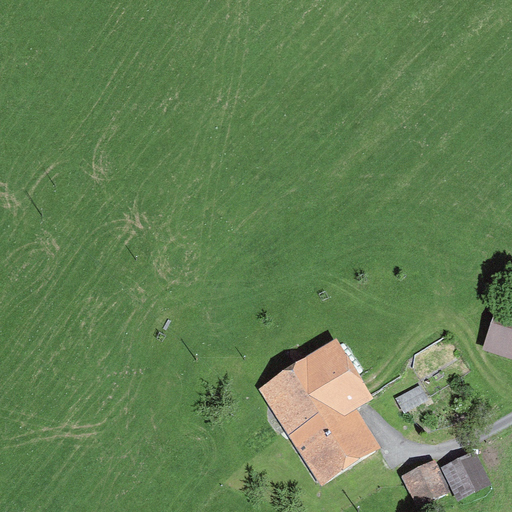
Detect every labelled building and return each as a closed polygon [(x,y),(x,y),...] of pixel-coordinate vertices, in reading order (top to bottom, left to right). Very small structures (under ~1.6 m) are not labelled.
[(511,356),(511,318),(510,318),(509,309),(502,307),(488,348),(511,356)] [(342,366),(332,351),(272,388),(326,474),(366,448),(343,412),(381,388),(360,355),(342,366)] [(405,413),(427,400),(419,386),(397,398),(405,413)] [(485,484),(473,460),(448,472),(460,496),(485,484)] [(441,492),(430,469),(410,479),(422,502),(441,492)]
